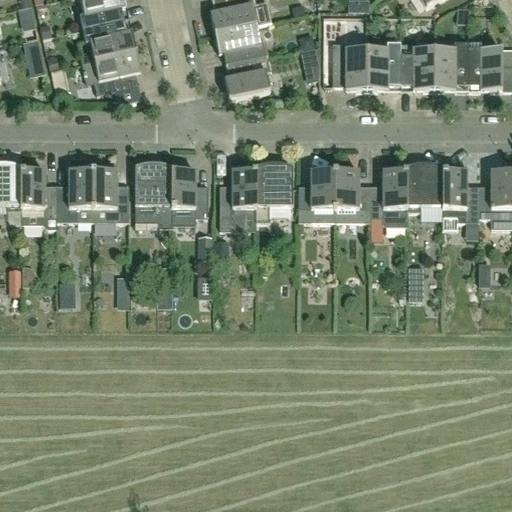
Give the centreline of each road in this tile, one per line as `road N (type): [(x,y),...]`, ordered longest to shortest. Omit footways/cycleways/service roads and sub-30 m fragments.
road 1 (residential): [(511,135),(185,129)]
road 2 (residential): [(185,129),(0,128)]
road 3 (residential): [(185,129),(161,0)]
